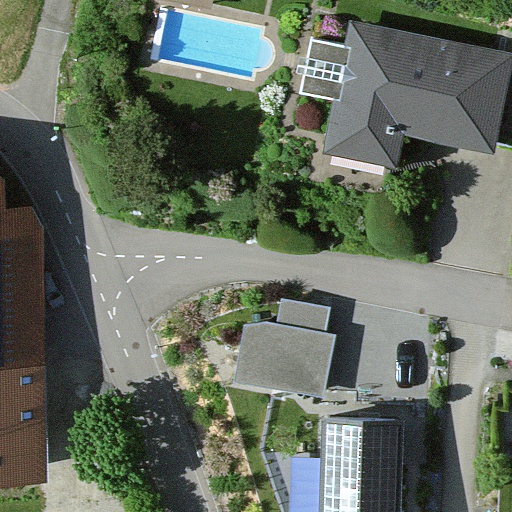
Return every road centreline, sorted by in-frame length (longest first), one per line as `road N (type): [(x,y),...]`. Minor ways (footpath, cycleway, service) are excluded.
road 1 (residential): [(102,273),(168,259),(267,262),(511,307)]
road 2 (residential): [(187,511),(102,273)]
road 3 (unclassified): [(102,273),(26,139),(0,120)]
road 4 (track): [(60,0),(26,139)]
